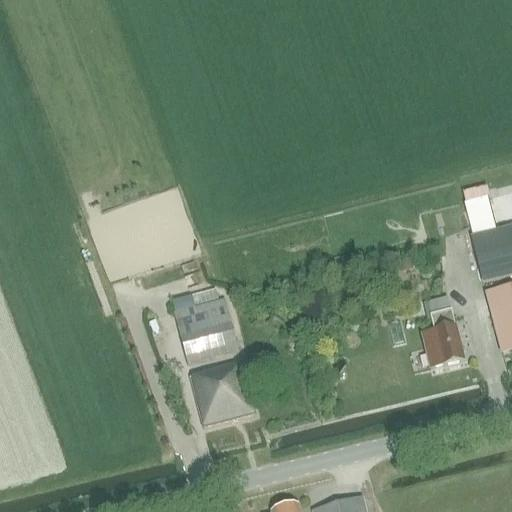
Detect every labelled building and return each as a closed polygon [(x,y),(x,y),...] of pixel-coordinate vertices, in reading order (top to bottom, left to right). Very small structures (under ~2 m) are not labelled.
[(511,277),(511,231),(473,242),(484,284),(511,277)] [(409,253),(393,259),(399,276),(415,270),(409,253)] [(511,353),(511,289),(488,297),(503,356),(511,353)] [(219,302),(216,292),(191,298),(194,308),(219,302)] [(454,329),(448,301),(428,305),(434,334),(423,337),(431,372),(465,363),(456,329),(454,329)] [(175,316),(187,367),(240,355),(226,303),(175,316)] [(202,429),(253,418),(240,364),(203,373),(204,378),(191,381),(202,429)] [(365,511),(363,501),(317,511),(365,511)]
